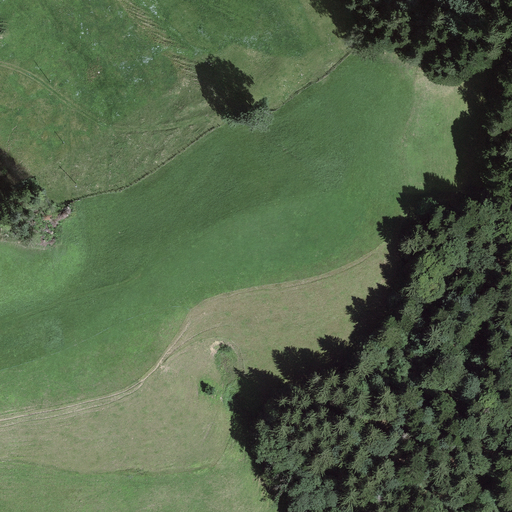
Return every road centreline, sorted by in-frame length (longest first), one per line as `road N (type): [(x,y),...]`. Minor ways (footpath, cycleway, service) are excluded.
road 1 (track): [(0,63),(101,124),(220,120),(218,145),(129,281)]
road 2 (track): [(129,281),(299,177)]
road 3 (track): [(0,424),(142,386)]
road 4 (track): [(0,323),(129,281)]
